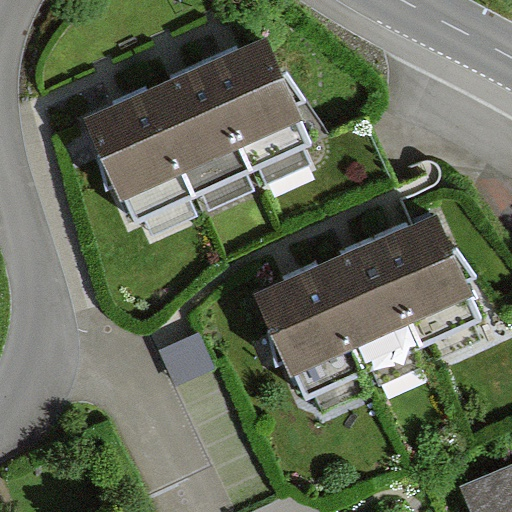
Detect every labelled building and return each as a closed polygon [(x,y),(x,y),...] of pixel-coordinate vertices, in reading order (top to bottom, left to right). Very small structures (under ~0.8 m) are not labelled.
[(273,52),(211,79),(247,162),(309,135),(273,52)] [(211,79),(150,106),(186,189),(247,162),(211,79)] [(150,106),(88,133),(124,215),(186,189),(150,106)] [(432,214),(371,241),(407,324),(469,297),(432,214)] [(371,241),(309,268),(346,350),(407,324),(371,241)] [(309,268),(248,295),(284,377),(346,350),(309,268)] [(511,511),(511,463),(456,490),(466,511),(511,511)]
